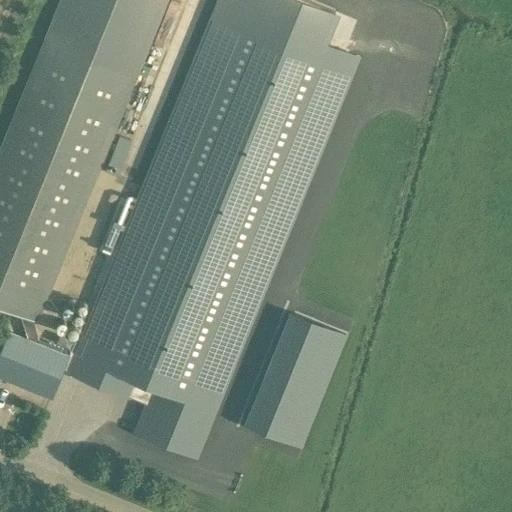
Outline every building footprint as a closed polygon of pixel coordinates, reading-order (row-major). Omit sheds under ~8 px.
[(60,0),(0,149),(0,305),(20,313),(33,319),(38,321),(168,0),(60,0)] [(69,349),(67,354),(68,355),(62,368),(70,371),(70,372),(127,395),(148,404),(137,432),(194,455),(356,55),(322,41),(334,11),(308,0),(220,0),(78,352),(69,349)] [(120,136),(106,170),(117,174),(131,140),(120,136)] [(0,374),(51,395),(68,355),(48,346),(50,340),(42,337),(40,343),(33,319),(20,313),(27,338),(8,331),(0,351),(0,374)] [(344,338),(292,317),(247,428),(299,449),(344,338)]
